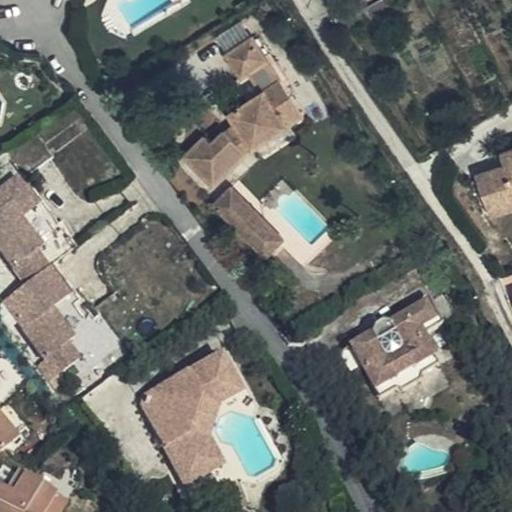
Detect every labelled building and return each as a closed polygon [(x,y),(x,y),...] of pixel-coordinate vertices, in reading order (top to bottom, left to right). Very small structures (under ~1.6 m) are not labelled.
[(254,75),(276,61),(260,37),(230,57),(245,81),(254,75)] [(283,117),(304,103),(276,61),(254,75),(265,92),(234,113),(245,130),(233,138),(229,134),(214,147),(208,141),(190,160),(221,193),(256,161),(250,156),(258,149),(263,155),(294,133),(283,117)] [(315,118),(304,103),(283,117),(294,133),(315,118)] [(303,144),(294,133),(263,155),(270,167),(303,144)] [(511,164),(511,150),(499,153),(502,167),(511,164)] [(511,164),(502,167),(472,176),(479,206),(509,198),(511,208),(511,164)] [(0,238),(20,266),(41,250),(48,245),(31,223),(27,225),(24,220),(27,217),(43,204),(23,177),(0,194),(0,238)] [(255,246),(272,229),(239,195),(222,211),(255,246)] [(511,208),(509,198),(479,206),(484,223),(511,216),(511,208)] [(290,247),(272,229),(255,246),(273,264),(290,247)] [(33,282),(53,267),(41,250),(20,266),(33,282)] [(53,267),(75,295),(79,291),(58,263),(53,267)] [(57,308),(75,295),(53,267),(33,282),(9,300),(51,357),(73,341),(78,337),(60,312),(56,315),(53,311),(57,308)] [(407,316),(395,322),(394,325),(393,330),(385,334),(376,331),(340,350),(349,370),(368,361),(377,380),(437,350),(428,332),(447,322),(433,294),(404,309),(407,316)] [(394,325),(395,322),(388,320),(380,324),(376,331),(385,334),(393,330),(394,325)] [(73,341),(51,357),(64,373),(85,357),(73,341)] [(442,362),(437,350),(377,380),(383,392),(442,362)] [(208,402),(229,407),(251,392),(228,359),(178,392),(154,409),(207,487),(241,464),(223,437),(201,432),(208,402)] [(120,431),(92,392),(74,405),(103,444),(120,431)] [(0,456),(28,436),(0,400),(0,456)] [(223,437),(229,407),(208,402),(201,432),(223,437)] [(23,494),(35,476),(28,472),(17,490),(23,494)] [(48,511),(61,492),(35,476),(23,494),(17,490),(0,479),(0,495),(1,496),(0,498),(0,511),(48,511)]
